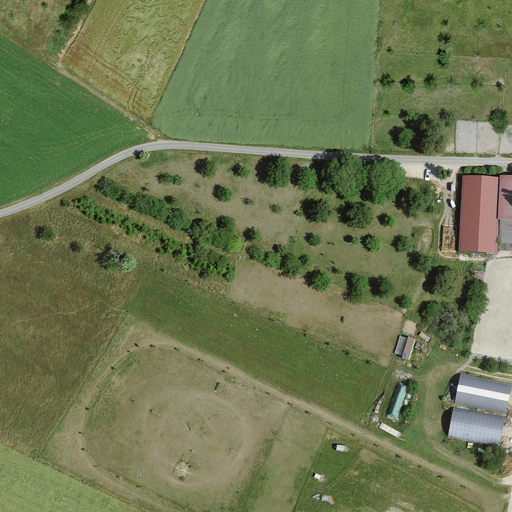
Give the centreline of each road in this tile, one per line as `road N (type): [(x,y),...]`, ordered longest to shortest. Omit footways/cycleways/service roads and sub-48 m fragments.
road 1 (track): [(511,166),(149,150),(0,221)]
road 2 (track): [(417,165),(449,209),(453,265),(511,265)]
